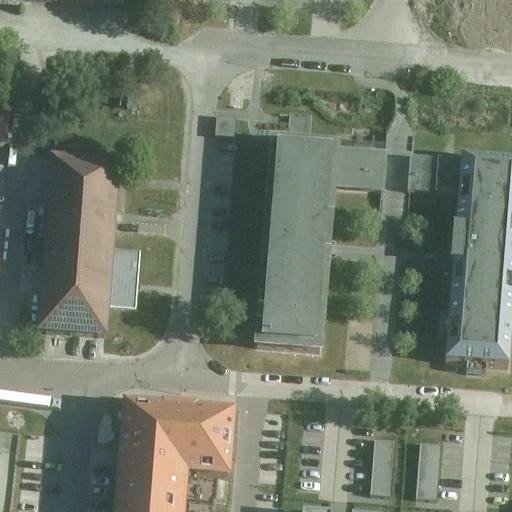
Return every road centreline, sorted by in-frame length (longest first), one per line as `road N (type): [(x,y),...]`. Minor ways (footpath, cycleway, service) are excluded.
road 1 (residential): [(204,47),(176,386)]
road 2 (residential): [(176,386),(511,413)]
road 3 (residential): [(0,31),(204,47)]
road 4 (residential): [(204,47),(389,61)]
road 5 (residential): [(73,511),(81,378)]
road 6 (residential): [(389,61),(511,72)]
